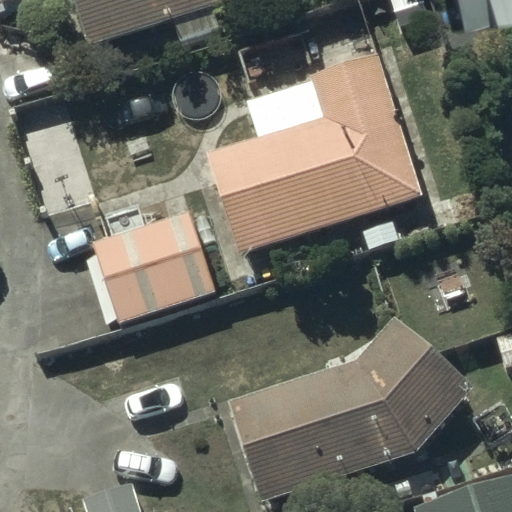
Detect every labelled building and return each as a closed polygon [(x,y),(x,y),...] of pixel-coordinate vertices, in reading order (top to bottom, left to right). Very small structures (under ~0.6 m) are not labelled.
[(0,0),(0,15),(37,6),(35,0),(0,0)] [(70,0),(87,56),(173,31),(179,53),(220,41),(214,19),(278,0),(70,0)] [(511,0),(448,0),(455,23),(511,3),(511,0)] [(257,149),(209,164),(238,267),(422,208),(377,68),(245,110),(257,149)] [(217,303),(191,222),(92,254),(119,335),(217,303)] [(232,415),(260,511),(414,465),(472,400),(393,330),(355,373),(232,415)] [(511,511),(511,487),(430,511),(511,511)] [(83,506),(84,511),(139,511),(134,491),(83,506)]
